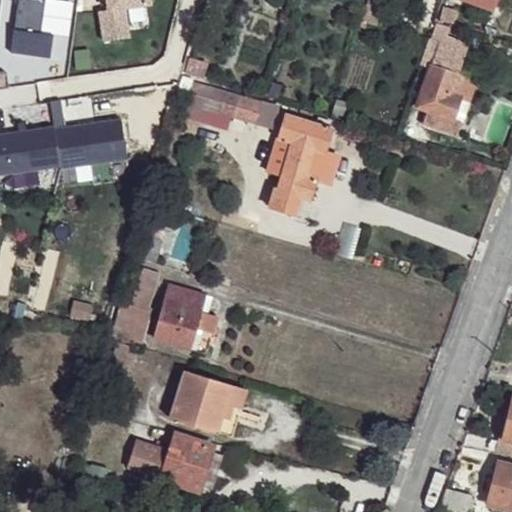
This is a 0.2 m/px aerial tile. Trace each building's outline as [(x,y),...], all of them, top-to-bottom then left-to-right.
[(12,0),(10,12),(9,11),(6,34),(45,40),(48,18),(35,15),(37,0),(12,0)] [(115,0),(116,4),(108,5),(112,35),(133,31),(128,3),(144,0),(115,0)] [(366,0),(361,18),(374,22),(380,0),(366,0)] [(466,0),(491,10),(495,0),(466,0)] [(437,52),(417,104),(428,109),(423,120),(456,133),(460,121),(455,117),(463,98),(468,99),(476,80),(460,75),(469,48),(449,39),(453,27),(436,19),(435,24),(445,28),(440,42),(437,52)] [(436,31),(429,38),(440,42),(445,28),(436,31)] [(190,59),(188,69),(203,72),(206,62),(190,59)] [(193,81),(190,92),(222,102),(220,112),(233,115),(240,95),(193,81)] [(463,98),(455,117),(460,121),(468,99),(463,98)] [(54,124),(0,132),(0,172),(60,163),(60,166),(127,156),(121,116),(64,125),(60,100),(50,101),(54,124)] [(293,141),(280,189),(301,196),(310,198),(316,181),(322,176),(328,167),(328,158),(325,150),(332,128),(286,112),(279,137),(293,141)] [(280,189),(270,206),(295,213),(301,196),(280,189)] [(115,309),(107,335),(137,344),(159,273),(143,269),(129,313),(115,309)] [(170,287),(154,338),(207,356),(218,319),(203,314),(206,299),(170,287)] [(114,343),(108,363),(120,367),(127,347),(114,343)] [(185,370),(170,416),(218,431),(231,388),(232,384),(185,370)] [(231,388),(219,428),(233,434),(246,392),(231,388)] [(91,396),(89,410),(115,416),(119,403),(91,396)] [(140,442),(132,466),(202,489),(203,485),(213,453),(213,452),(215,448),(175,434),(169,451),(140,442)] [(213,453),(203,485),(211,489),(222,456),(213,453)] [(511,465),(494,461),(484,504),(511,511),(511,465)] [(86,465),(83,478),(109,485),(112,470),(86,465)] [(447,489),(441,507),(459,511),(470,511),(473,496),(447,489)]
